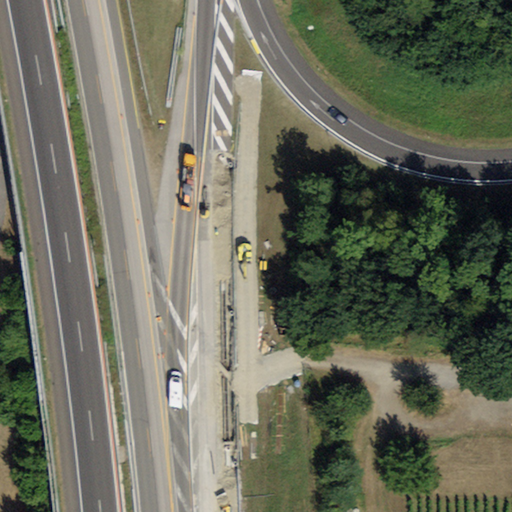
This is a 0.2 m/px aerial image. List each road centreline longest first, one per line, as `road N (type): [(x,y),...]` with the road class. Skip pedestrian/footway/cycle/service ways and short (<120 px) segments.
road 1 (motorway): [(23,0),(60,203),(99,511)]
road 2 (motorway): [(158,511),(126,248),(84,0)]
road 3 (motorway): [(208,511),(204,0)]
road 4 (motorway): [(511,170),(425,164),(345,128),(281,68),(248,0)]
